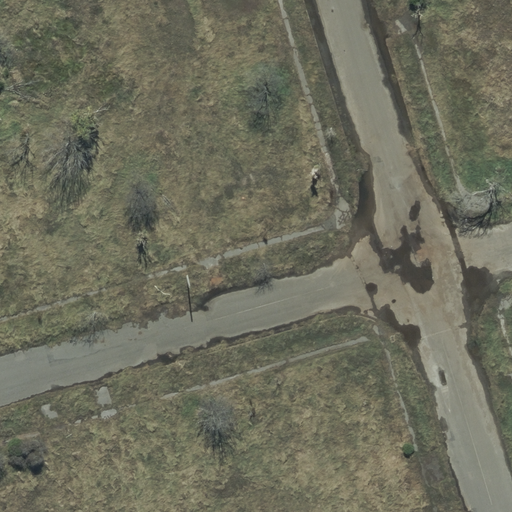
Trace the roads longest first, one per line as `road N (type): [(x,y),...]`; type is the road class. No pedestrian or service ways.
road 1 (track): [(337,0),(495,511)]
road 2 (track): [(0,388),(511,246)]
